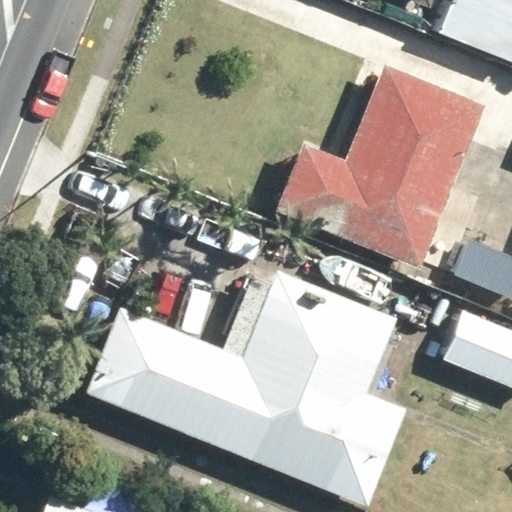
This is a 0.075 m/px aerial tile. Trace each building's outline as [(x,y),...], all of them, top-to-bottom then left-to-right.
[(483,99),(384,60),(347,153),(300,134),(271,207),(417,264),(483,99)] [(511,192),(510,191),(485,248),(511,259),(511,192)] [(393,307),(273,262),(268,276),(248,269),(221,339),(116,299),(81,390),(367,499),(405,402),(363,385),(393,307)] [(511,282),(499,312),(511,317),(511,282)] [(511,324),(460,303),(439,353),(511,383),(511,324)] [(123,511),(47,480),(33,511),(29,511),(16,506),(14,511),(123,511)]
